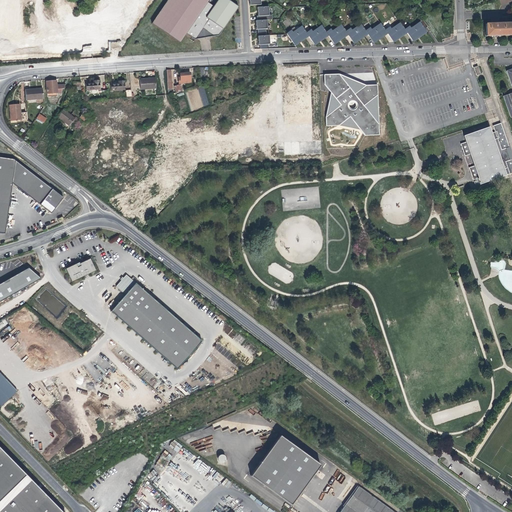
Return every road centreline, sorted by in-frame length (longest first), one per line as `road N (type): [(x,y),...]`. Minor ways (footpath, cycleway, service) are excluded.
road 1 (tertiary): [(113,217),(483,503)]
road 2 (residential): [(163,61),(462,49)]
road 3 (unknown): [(117,329),(177,375),(191,372),(210,343),(207,328),(184,306),(125,270)]
road 4 (residential): [(0,80),(163,61)]
road 5 (tertiary): [(16,144),(113,217)]
